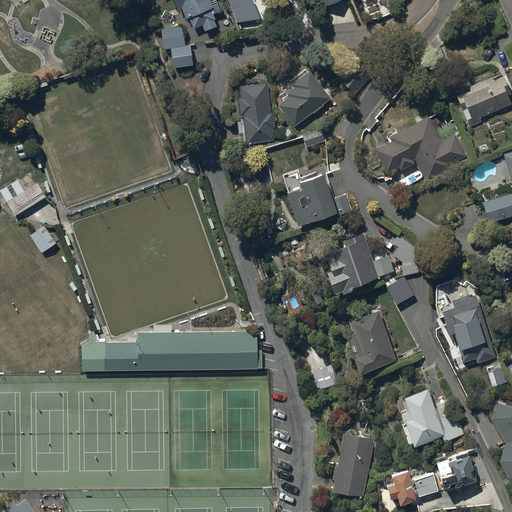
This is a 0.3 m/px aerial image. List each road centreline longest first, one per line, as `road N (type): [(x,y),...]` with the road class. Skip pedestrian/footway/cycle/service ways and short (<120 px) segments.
road 1 (residential): [(422,0),(361,34),(264,47),(235,58),(218,77),(211,167),(286,376),(297,427),(298,511)]
road 2 (residential): [(424,233),(357,181),(351,139),(366,103),(449,0)]
road 3 (residential): [(424,233),(429,337),(509,511)]
